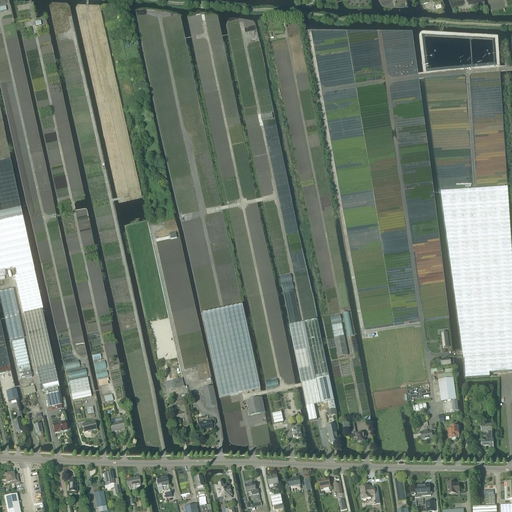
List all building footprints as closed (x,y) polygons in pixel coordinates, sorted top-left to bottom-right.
[(441,192),(463,359),(464,359),(511,355),(511,257),(507,187),(441,192)] [(36,369),(41,391),(45,391),(49,408),(61,405),(57,388),(59,387),(42,310),(43,310),(20,207),(0,211),(0,270),(15,268),(16,275),(14,276),(35,369),(36,369)] [(220,397),(221,397),(260,389),(242,305),(202,314),(220,397)] [(289,326),(310,421),(317,420),(314,406),(316,405),(317,405),(321,404),(316,380),(328,378),(329,378),(317,320),(289,326)] [(344,337),(342,324),(332,326),(334,339),(338,357),(348,355),(344,337)] [(20,380),(32,378),(23,340),(12,342),(20,380)] [(511,372),(511,355),(464,359),(466,379),(490,377),(489,374),(511,372)] [(438,376),(438,381),(441,402),(456,400),(453,379),(452,374),(438,376)] [(90,391),(87,378),(69,382),(71,394),(73,401),(91,397),(90,391)] [(108,378),(98,381),(99,387),(108,385),(108,382),(109,382),(108,378)] [(328,378),(316,380),(321,404),(328,402),(329,410),(328,411),(329,416),(337,414),(336,409),(335,409),(328,378)] [(184,387),(182,379),(172,381),(173,383),(165,385),(167,391),(174,389),(184,387)] [(25,395),(28,395),(33,394),(35,393),(33,386),(23,389),(25,395)] [(206,408),(217,406),(212,386),(202,389),(206,408)] [(16,390),(6,392),(8,402),(18,400),(16,390)] [(250,416),(262,414),(258,398),(247,401),(250,416)] [(16,412),(17,413),(18,417),(22,416),(21,411),(20,412),(18,404),(12,405),(13,410),(17,409),(18,412),(16,412)] [(183,422),(184,425),(184,424),(190,422),(191,425),(187,407),(180,408),(181,413),(174,414),(176,421),(183,420),(183,421),(182,421),(182,422),(183,422)] [(281,412),(272,414),(275,424),(283,422),(281,412)] [(22,431),(20,423),(20,420),(13,421),(16,433),(22,431)] [(57,421),(52,422),(53,425),(52,425),(54,433),(59,432),(59,433),(63,432),(63,431),(67,430),(65,422),(57,424),(57,421)] [(123,422),(110,425),(112,433),(124,430),(123,422)] [(200,432),(212,429),(210,422),(198,424),(200,432)] [(82,425),(84,433),(96,430),(94,423),(82,425)] [(364,439),(365,439),(366,438),(365,434),(364,433),(356,435),(354,423),(348,424),(350,434),(352,434),(354,439),(357,438),(358,444),(361,443),(362,444),(363,443),(364,442),(365,442),(364,439)] [(34,426),(36,434),(42,433),(40,424),(34,426)] [(330,444),(332,444),(333,444),(335,444),(336,443),(338,442),(336,430),(335,424),(326,426),(328,432),(330,444)] [(457,439),(459,439),(457,424),(454,424),(455,428),(450,429),(448,430),(449,440),(452,440),(452,441),(453,442),(456,441),(457,441),(457,439)] [(486,440),(486,442),(481,442),(482,448),(493,447),(493,440),(492,440),(492,432),(491,432),(491,425),(481,425),(481,432),(488,432),(487,435),(486,436),(486,437),(486,438),(486,439),(486,440)] [(433,439),(431,432),(435,431),(435,426),(428,427),(429,432),(420,434),(421,441),(433,439)] [(294,439),(302,438),(300,428),(293,429),(294,439)] [(10,483),(10,485),(18,483),(17,476),(14,477),(13,473),(5,475),(7,483),(10,483)] [(106,486),(114,485),(111,473),(104,475),(106,486)] [(196,488),(204,486),(202,476),(194,478),(196,488)] [(273,485),(274,486),(279,485),(277,477),(268,478),(269,486),(273,485)] [(300,486),(298,477),(293,479),(294,479),(287,481),(288,488),(300,486)] [(127,488),(140,486),(138,478),(126,480),(127,488)] [(161,487),(161,488),(168,486),(167,481),(166,481),(165,478),(160,479),(159,478),(155,479),(156,481),(155,481),(156,482),(157,487),(161,487)] [(320,490),(330,488),(328,479),(318,481),(320,490)] [(223,487),(222,484),(222,483),(221,483),(220,482),(219,483),(218,483),(218,484),(218,485),(215,486),(218,498),(223,497),(223,500),(231,498),(230,496),(231,496),(230,487),(226,488),(226,486),(223,487)] [(247,493),(251,492),(252,496),(259,495),(258,490),(256,491),(255,483),(245,486),(247,493)] [(449,484),(447,484),(448,495),(456,494),(456,493),(459,492),(459,485),(456,485),(455,484),(452,484),(451,483),(449,483),(449,484)] [(418,485),(415,486),(415,491),(414,491),(415,499),(420,498),(420,497),(431,496),(430,486),(418,487),(418,485)] [(361,495),(360,495),(361,498),(361,499),(362,499),(362,500),(363,499),(363,500),(366,500),(367,499),(371,498),(371,496),(375,496),(374,488),(370,488),(369,486),(360,488),(361,495)] [(103,492),(94,494),(97,508),(98,508),(98,511),(105,511),(107,511),(106,507),(103,492)] [(7,511),(20,511),(16,495),(4,497),(7,511)] [(281,495),(271,497),(273,507),(283,505),(281,495)] [(485,496),(485,505),(495,505),(495,496),(485,496)] [(428,502),(429,508),(426,508),(426,511),(430,511),(435,511),(434,502),(428,502)]
